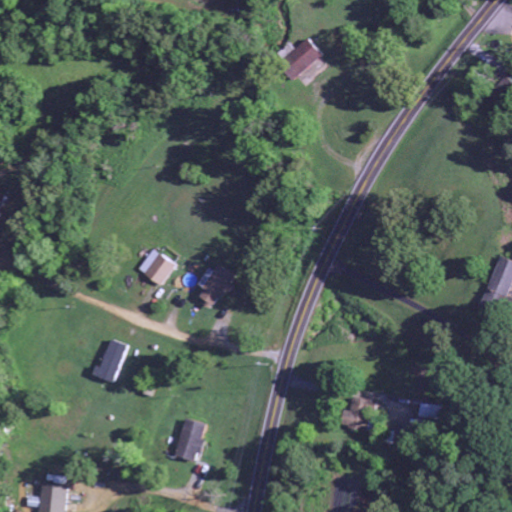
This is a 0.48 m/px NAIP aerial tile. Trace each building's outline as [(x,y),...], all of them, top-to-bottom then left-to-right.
[(307,71),(327,55),(312,38),(293,54),(307,71)] [(511,86),(507,88),(507,87),(489,94),(493,106),(511,98),(511,86)] [(0,223),(10,194),(0,191),(0,223)] [(163,286),(178,266),(156,249),(141,270),(163,286)] [(483,307),(502,316),(511,295),(511,256),(507,255),(483,307)] [(201,300),(218,310),(239,276),(218,263),(203,287),(207,289),(201,300)] [(131,346),(113,339),(98,377),(116,384),(131,346)] [(379,400),(361,395),(357,411),(352,410),(348,426),(372,431),(379,400)] [(442,420),(444,405),(423,403),(421,427),(432,428),(433,419),(442,420)] [(200,461),(209,424),(187,419),(179,456),(200,461)] [(67,511),(70,485),(46,483),(42,511),(67,511)]
